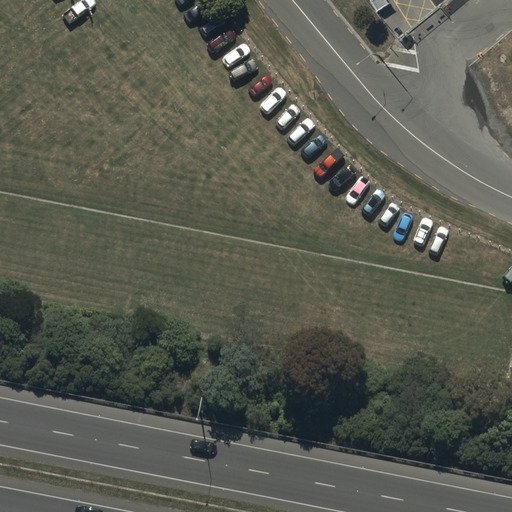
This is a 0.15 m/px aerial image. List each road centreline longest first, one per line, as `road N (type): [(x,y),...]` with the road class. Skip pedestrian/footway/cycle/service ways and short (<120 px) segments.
road 1 (motorway): [(0,421),(463,511)]
road 2 (unclassified): [(292,0),(384,110),(479,179),(511,193)]
